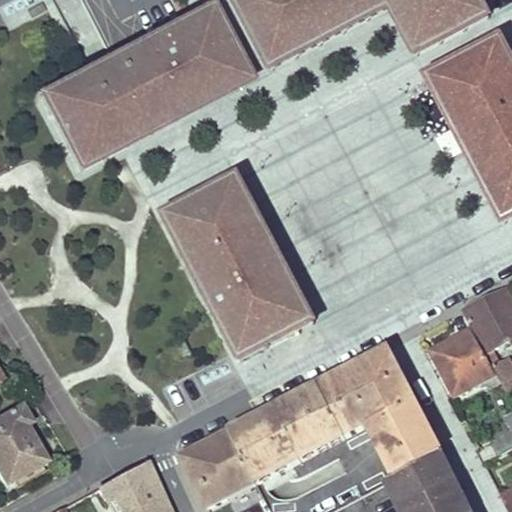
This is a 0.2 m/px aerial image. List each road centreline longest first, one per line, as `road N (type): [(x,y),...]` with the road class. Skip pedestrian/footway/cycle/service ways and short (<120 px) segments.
road 1 (residential): [(155,444),(392,317)]
road 2 (residential): [(493,511),(392,317)]
road 3 (residential): [(0,296),(101,461)]
road 4 (residential): [(392,317),(511,256)]
